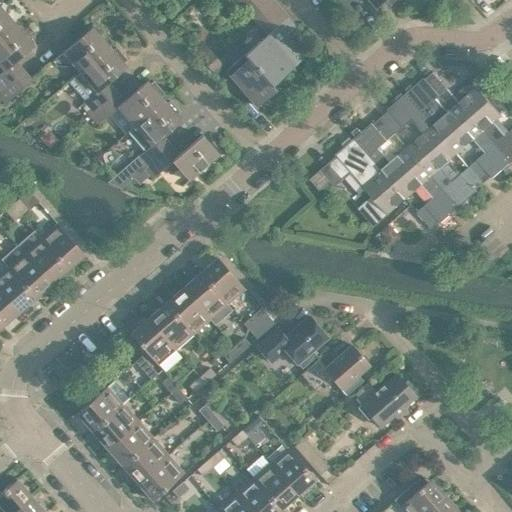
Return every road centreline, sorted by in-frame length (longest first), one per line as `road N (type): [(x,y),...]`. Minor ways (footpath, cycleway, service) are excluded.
road 1 (residential): [(31,435),(17,378),(264,175)]
road 2 (residential): [(125,0),(264,175)]
road 3 (residential): [(360,77),(400,50),(500,38)]
road 4 (residential): [(264,175),(360,77)]
road 5 (residential): [(323,511),(423,428)]
road 6 (residential): [(448,406),(370,309)]
